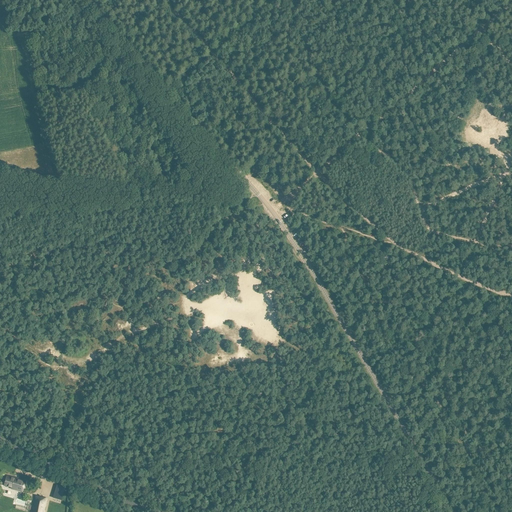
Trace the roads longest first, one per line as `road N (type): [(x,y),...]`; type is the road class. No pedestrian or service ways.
road 1 (unclassified): [(450,511),(278,219),(85,0)]
road 2 (track): [(264,204),(220,207),(85,377),(60,429)]
road 3 (track): [(360,131),(408,179),(422,226),(471,246),(511,246)]
road 4 (track): [(360,131),(506,0)]
road 5 (unclassified): [(155,511),(0,441)]
road 6 (track): [(209,49),(316,171)]
road 7 (track): [(390,239),(430,265),(508,289)]
